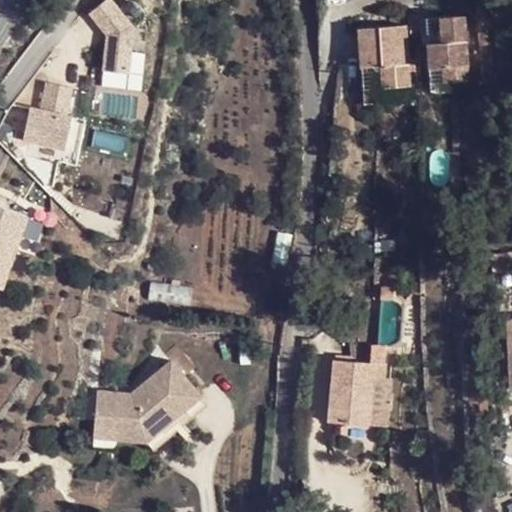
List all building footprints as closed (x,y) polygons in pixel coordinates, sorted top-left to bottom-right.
[(449,17),(411,19),(414,85),(453,83),(449,17)] [(394,27),(349,29),(351,93),(395,90),(394,27)] [(66,105),(70,87),(44,82),(40,99),(66,105)] [(77,111),(27,102),(19,147),(70,156),(77,111)] [(0,249),(12,254),(26,217),(0,206),(0,249)] [(511,325),(501,326),(505,401),(511,400),(511,325)] [(365,424),(366,409),(365,374),(381,377),(380,361),(325,357),(325,423),(365,424)] [(129,412),(94,411),(95,456),(146,459),(161,445),(167,448),(188,427),(183,421),(198,408),(169,378),(129,412)] [(161,445),(146,459),(154,467),(207,419),(198,408),(183,421),(188,427),(167,448),(161,445)] [(391,411),(366,409),(365,424),(390,428),(391,411)]
